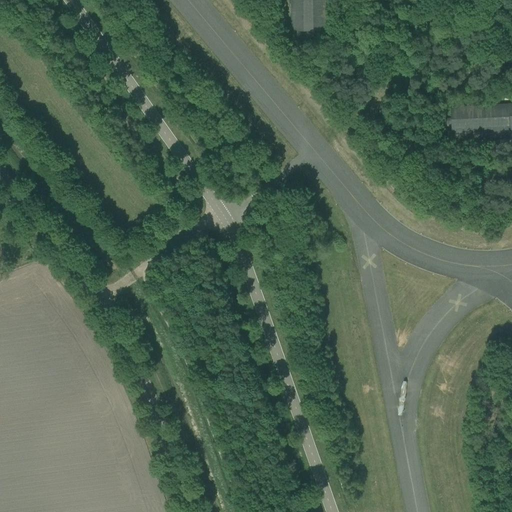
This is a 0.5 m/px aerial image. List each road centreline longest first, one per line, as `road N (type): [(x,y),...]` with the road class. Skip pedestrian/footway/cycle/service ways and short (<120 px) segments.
road 1 (unclassified): [(189,511),(118,333),(0,173)]
road 2 (track): [(243,511),(205,401),(138,272)]
